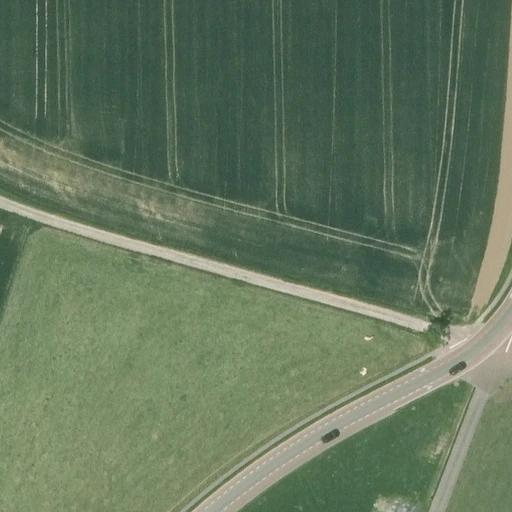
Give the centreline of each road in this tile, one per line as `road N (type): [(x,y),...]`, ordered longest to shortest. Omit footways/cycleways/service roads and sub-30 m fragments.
road 1 (track): [(0,204),(459,337)]
road 2 (tertiary): [(211,511),(307,441),(471,353),(511,310)]
road 3 (track): [(505,352),(486,381),(437,511)]
